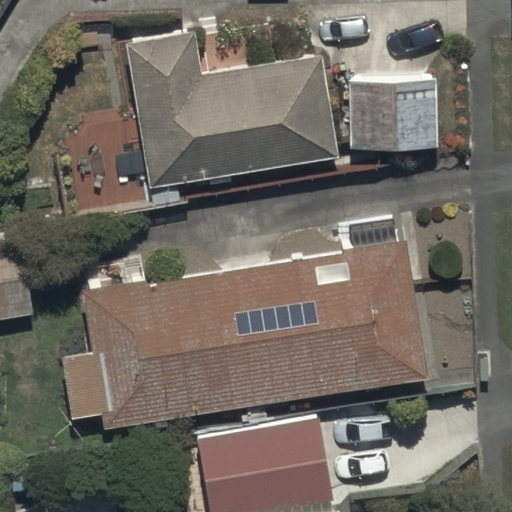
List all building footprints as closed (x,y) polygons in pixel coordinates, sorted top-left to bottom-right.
[(193,13),(123,25),(146,165),(327,136),(311,38),(200,56),(193,13)] [(428,67),(344,65),(342,139),(426,141),(428,67)] [(417,351),(394,216),(79,268),(89,325),(57,330),(68,395),(93,391),(95,405),(417,351)] [(13,225),(0,227),(0,302),(25,298),(13,225)] [(314,400),(189,419),(203,511),(338,511),(335,490),(328,491),(314,400)]
